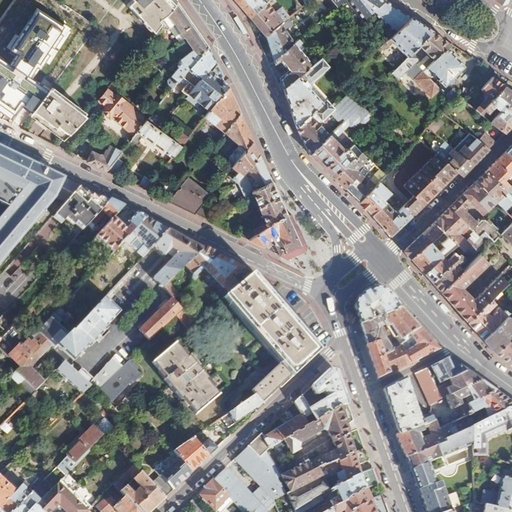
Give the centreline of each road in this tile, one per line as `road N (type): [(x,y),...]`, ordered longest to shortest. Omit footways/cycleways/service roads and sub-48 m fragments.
road 1 (residential): [(324,294),(0,135)]
road 2 (residential): [(341,340),(162,511)]
road 3 (secondary): [(198,0),(293,164)]
road 4 (residential): [(378,255),(511,132)]
road 5 (residential): [(293,164),(302,194),(335,239),(338,284),(324,294)]
road 6 (residential): [(401,0),(470,45),(511,57)]
road 7 (residential): [(361,394),(404,511)]
road 8 (secondary): [(293,164),(378,255)]
road 9 (secondary): [(378,255),(462,344)]
